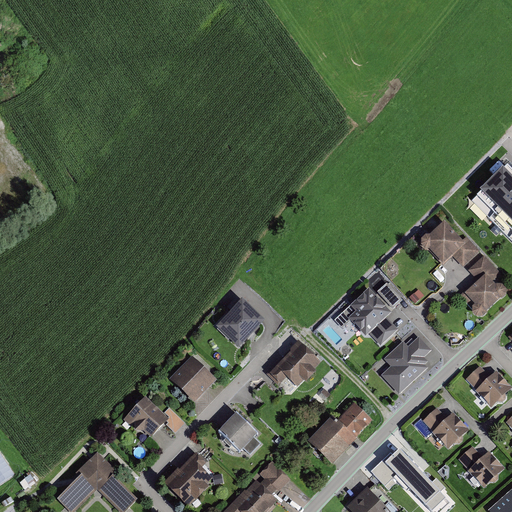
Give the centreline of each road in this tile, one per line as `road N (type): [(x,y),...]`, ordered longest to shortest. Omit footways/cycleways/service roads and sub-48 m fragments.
road 1 (residential): [(274,345),(152,474),(154,496),(168,511)]
road 2 (tertiary): [(396,420),(511,311)]
road 3 (residential): [(396,420),(295,323)]
road 4 (tertiary): [(309,511),(396,420)]
